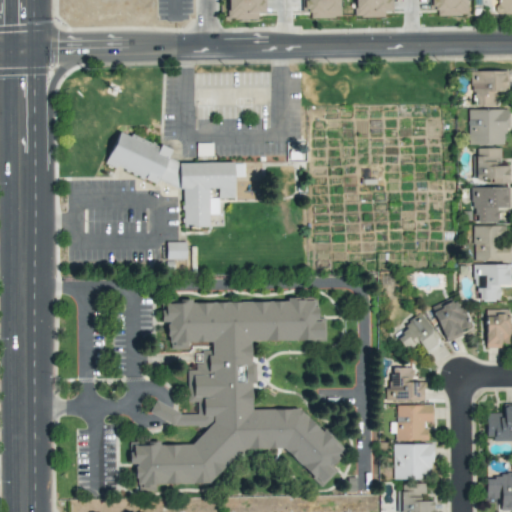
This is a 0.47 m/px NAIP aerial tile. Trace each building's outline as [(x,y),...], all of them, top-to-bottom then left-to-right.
[(226,0),(227,20),(256,19),(256,13),(264,13),(263,0),(226,0)] [(338,0),(300,0),(301,12),(309,12),(309,18),(338,17),(338,0)] [(390,0),(353,0),(353,17),(383,17),(383,11),(391,11),(390,0)] [(466,15),(465,0),(428,0),(428,10),(436,10),(436,16),(466,15)] [(511,0),(496,0),(497,14),(511,13),(511,0)] [(469,71),(470,106),(496,105),(496,92),(507,91),(506,70),(469,71)] [(505,109),(466,110),(467,145),(505,144),(505,109)] [(104,164),(115,168),(156,184),(157,180),(178,189),(182,188),(182,228),(208,228),(208,214),(217,214),(217,198),(233,198),(233,176),(242,176),(242,165),(234,162),(178,163),(167,159),(171,149),(161,146),(158,146),(132,135),(128,135),(117,131),(104,164)] [(499,148),(472,148),(472,179),(490,179),(490,184),(507,183),(507,165),(499,165),(499,148)] [(470,187),(471,222),(496,222),(496,208),(507,208),(507,187),(470,187)] [(507,261),(507,225),(471,226),(472,262),(507,261)] [(165,259),(185,259),(184,242),(165,242),(165,259)] [(509,285),(508,264),(473,265),(473,301),(498,300),(498,285),(509,285)] [(443,342),(461,336),(459,329),(467,327),(461,308),(457,309),(454,300),(439,305),(439,303),(430,306),(443,342)] [(138,486),(207,486),(238,449),(279,449),(322,486),(335,471),(332,465),(345,450),(297,409),(251,409),(251,341),(324,341),(324,318),(318,318),(315,309),(315,301),(155,301),(172,351),(210,338),(210,350),(200,350),(200,360),(191,370),(186,370),(186,402),(196,402),(196,410),(148,410),(136,423),(209,423),(192,443),(123,443),(138,486)] [(484,310),(483,348),(499,348),(499,343),(508,343),(509,311),(484,310)] [(439,342),(419,314),(392,334),(404,350),(416,341),(424,353),(439,342)] [(383,400),(422,401),(422,382),(411,382),(411,368),(389,367),(389,386),(384,386),(383,400)] [(394,441),(425,440),(425,421),(431,421),(431,405),(393,405),(394,441)] [(511,440),(511,427),(511,426),(511,405),(502,405),(502,413),(484,413),(485,440),(511,440)] [(391,444),(391,479),(431,479),(430,444),(391,444)] [(511,474),(484,475),(484,500),(498,499),(498,511),(511,510),(511,474)] [(431,511),(432,499),(424,499),(424,483),(400,483),(400,491),(395,492),(395,511),(431,511)]
